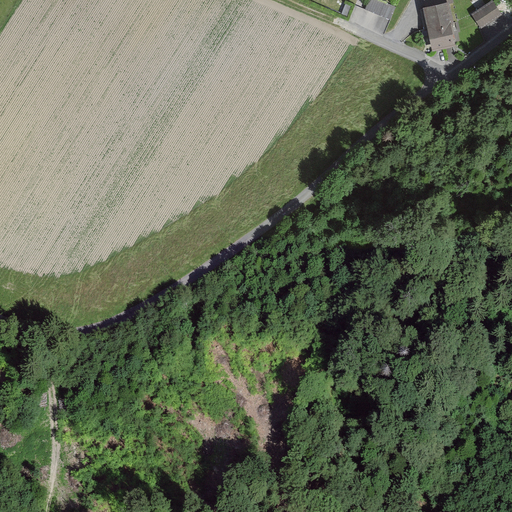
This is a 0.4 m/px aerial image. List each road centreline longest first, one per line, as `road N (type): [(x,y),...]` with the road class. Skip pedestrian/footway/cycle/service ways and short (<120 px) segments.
road 1 (residential): [(0,319),(59,336),(145,306),(292,204),(450,74)]
road 2 (residential): [(450,74),(338,20)]
